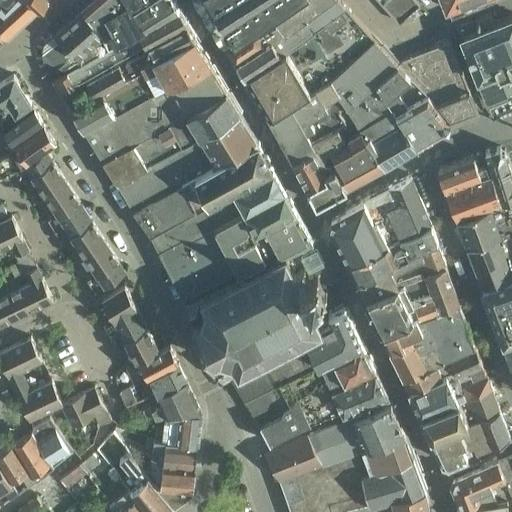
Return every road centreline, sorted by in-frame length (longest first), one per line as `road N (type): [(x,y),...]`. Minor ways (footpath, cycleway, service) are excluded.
road 1 (residential): [(225,431),(125,221),(16,41)]
road 2 (residential): [(361,0),(399,43),(501,0)]
road 3 (residential): [(74,300),(16,188),(0,196)]
